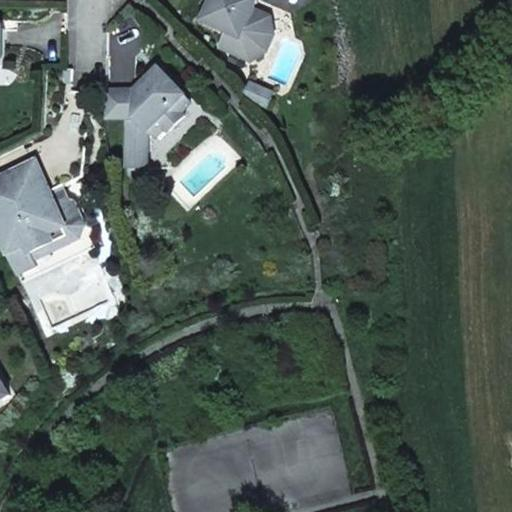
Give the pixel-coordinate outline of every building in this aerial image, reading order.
[(212,0),(203,21),(228,32),(221,48),(252,62),(267,52),(274,36),(272,17),(249,11),(253,0),(212,0)] [(137,90),(108,90),(108,119),(130,119),(130,168),(151,169),(151,133),(152,132),(161,123),(168,129),(172,133),(192,114),(189,111),(183,104),(194,94),(168,65),(137,90)] [(251,82),(244,97),(269,109),(276,94),(251,82)] [(200,100),(194,94),(183,104),(189,111),(200,100)] [(158,138),(168,129),(161,123),(152,132),(158,138)] [(15,173),(31,205),(54,194),(38,162),(15,173)] [(54,194),(31,205),(15,173),(0,181),(0,229),(27,284),(99,249),(78,205),(70,202),(61,207),(54,194)] [(70,202),(64,189),(54,194),(61,207),(70,202)] [(0,411),(19,401),(0,368),(0,411)]
